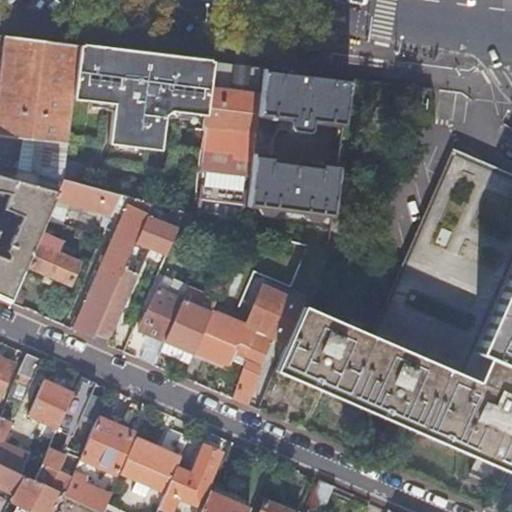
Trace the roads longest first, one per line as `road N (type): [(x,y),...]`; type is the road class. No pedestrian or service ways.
road 1 (residential): [(436,511),(0,322)]
road 2 (residential): [(0,12),(318,57),(360,13)]
road 3 (primary): [(360,13),(480,27)]
